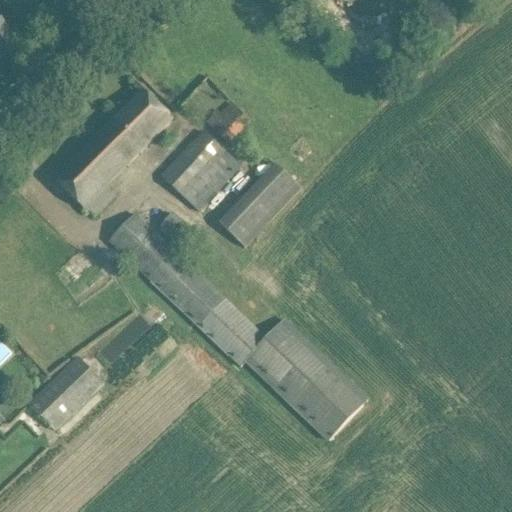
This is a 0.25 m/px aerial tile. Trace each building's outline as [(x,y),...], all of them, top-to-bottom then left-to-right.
[(0,44),(9,35),(0,25),(0,44)] [(144,93),(56,181),(70,195),(84,209),(105,188),(173,121),(159,107),(144,93)] [(211,131),(229,147),(250,124),(233,108),(211,131)] [(160,179),(200,215),(242,168),(202,132),(160,179)] [(219,225),(246,251),(302,191),(276,166),(219,225)] [(136,214),(189,256),(203,239),(150,197),(136,214)] [(108,244),(240,370),(245,364),(328,444),(370,401),(285,320),(267,340),(136,215),(108,244)] [(29,405),(55,433),(104,386),(78,358),(29,405)]
